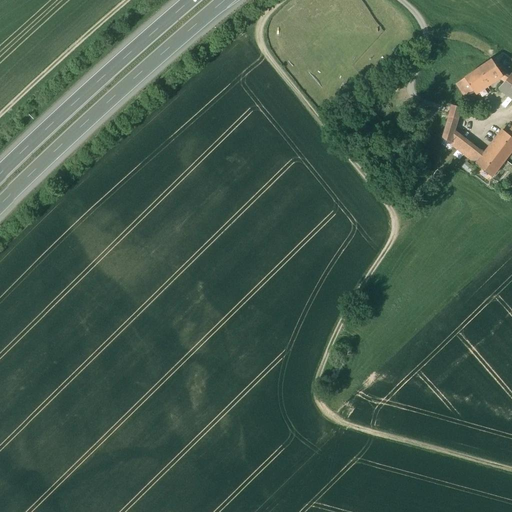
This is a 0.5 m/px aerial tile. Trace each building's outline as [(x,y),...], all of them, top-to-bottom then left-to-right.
[(492,59),(465,78),(475,92),(502,73),(492,59)] [(465,78),(457,83),(466,98),(475,92),(465,78)] [(511,80),(509,78),(501,86),(511,94),(511,133),(510,136),(511,137),(511,80)] [(461,107),(452,105),(443,138),(451,144),(455,131),(461,107)] [(486,155),(455,131),(451,144),(478,165),(486,155)] [(486,155),(478,165),(493,176),(511,151),(511,137),(510,136),(504,131),(486,155)]
